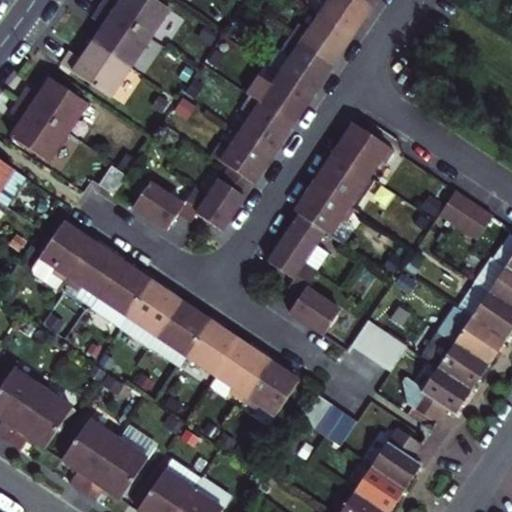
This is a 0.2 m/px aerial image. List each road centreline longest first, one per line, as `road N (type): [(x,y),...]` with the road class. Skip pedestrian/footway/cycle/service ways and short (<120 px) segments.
road 1 (residential): [(216,285),(352,84)]
road 2 (residential): [(216,285),(388,397)]
road 3 (residential): [(352,84),(511,190)]
road 4 (residential): [(77,194),(216,285)]
road 5 (residential): [(491,468),(388,397)]
